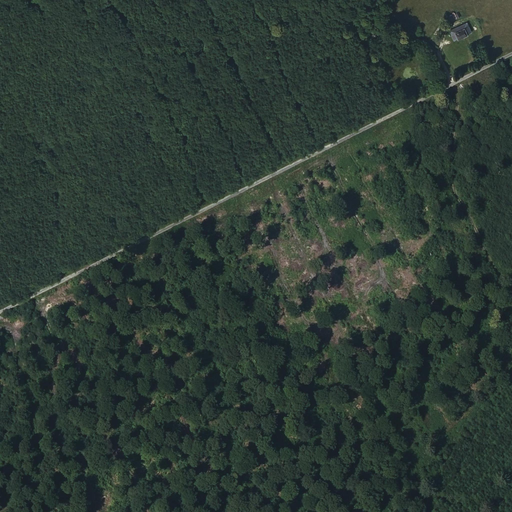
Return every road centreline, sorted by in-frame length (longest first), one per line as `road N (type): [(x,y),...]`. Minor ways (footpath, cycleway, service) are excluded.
road 1 (track): [(0,312),(456,82)]
road 2 (track): [(456,82),(449,181),(511,303)]
